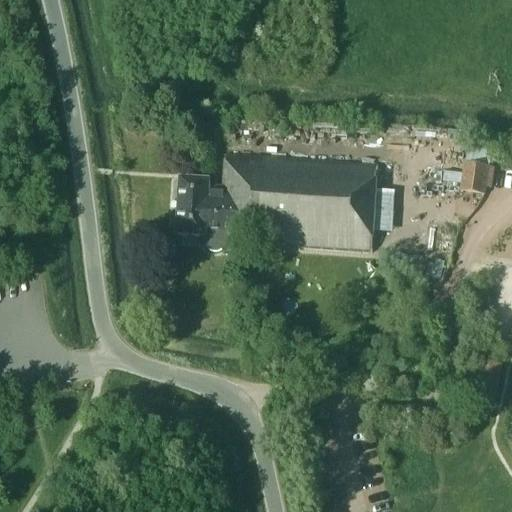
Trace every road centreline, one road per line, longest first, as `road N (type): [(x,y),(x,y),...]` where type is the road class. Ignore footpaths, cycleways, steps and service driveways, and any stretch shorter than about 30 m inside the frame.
road 1 (tertiary): [(275,511),(243,404),(112,352),(48,0)]
road 2 (track): [(243,404),(268,393),(422,405),(438,399),(448,377),(455,282)]
